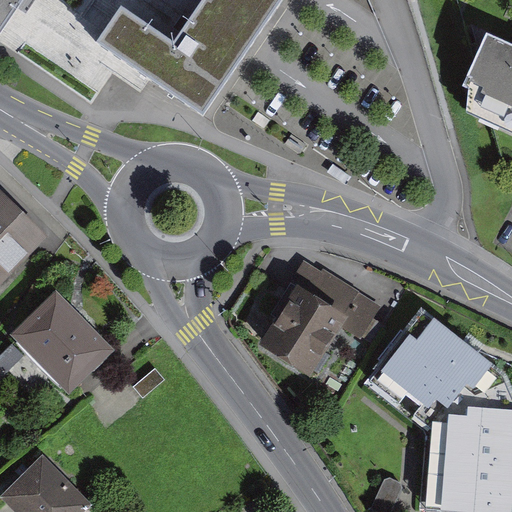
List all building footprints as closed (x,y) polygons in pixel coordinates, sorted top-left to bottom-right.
[(0,0),(0,35),(23,0),(201,0),(175,39),(123,4),(101,37),(153,72),(203,106),(269,9),(275,0),(0,0)] [(470,102),(511,120),(511,39),(501,34),(470,102)] [(0,195),(0,267),(41,229),(5,190),(0,195)] [(261,335),(325,369),(359,303),(296,270),(261,335)] [(55,295),(24,330),(75,374),(105,340),(55,295)] [(432,414),(428,504),(511,510),(511,372),(509,365),(428,306),(377,366),(432,414)] [(13,487),(37,511),(74,511),(90,497),(46,454),(13,487)]
